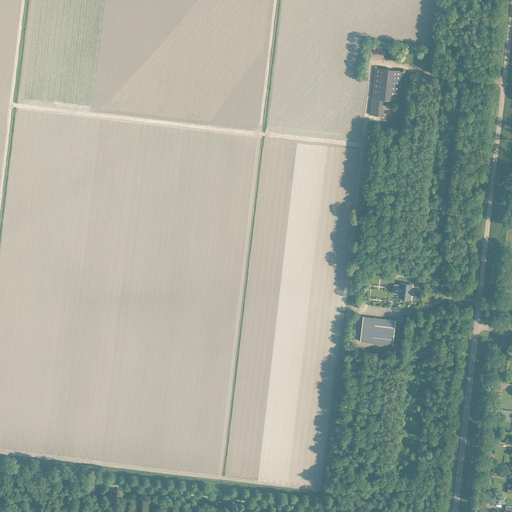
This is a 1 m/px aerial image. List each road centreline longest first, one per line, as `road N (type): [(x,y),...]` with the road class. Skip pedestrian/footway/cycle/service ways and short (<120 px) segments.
road 1 (track): [(362,147),(0,105)]
road 2 (unclassified): [(477,329),(511,19)]
road 3 (unclassified): [(456,511),(477,329)]
road 4 (residential): [(486,511),(506,332)]
road 5 (track): [(0,454),(136,470)]
